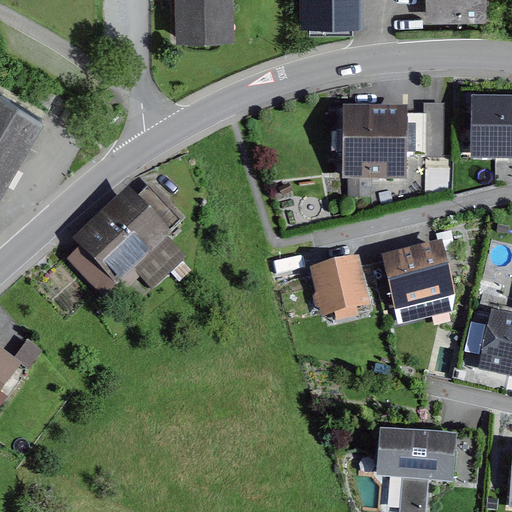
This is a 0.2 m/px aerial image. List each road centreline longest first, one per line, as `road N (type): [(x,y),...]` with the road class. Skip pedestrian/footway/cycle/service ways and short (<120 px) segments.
road 1 (tertiary): [(154,142),(230,99),(347,62),(511,56)]
road 2 (tertiary): [(0,266),(154,142)]
road 3 (residential): [(511,193),(320,238)]
road 4 (residential): [(134,0),(139,91),(154,142)]
